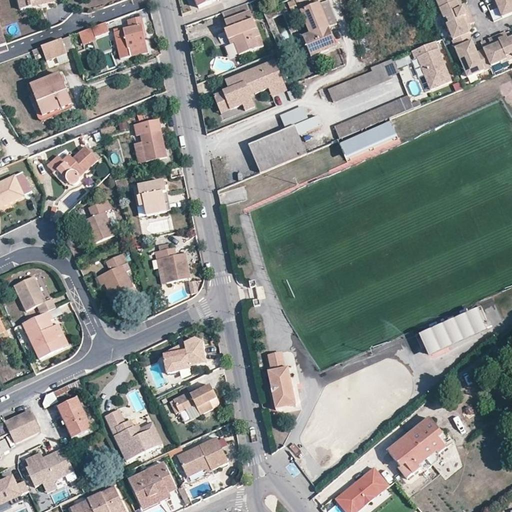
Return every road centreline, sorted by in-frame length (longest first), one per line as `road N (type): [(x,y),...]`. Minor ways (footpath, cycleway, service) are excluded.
road 1 (residential): [(160,0),(223,301)]
road 2 (residential): [(111,352),(62,263),(30,251),(0,262)]
road 3 (residential): [(223,301),(255,459)]
road 4 (residential): [(0,407),(111,352)]
road 5 (residential): [(111,352),(223,301)]
road 6 (unknown): [(111,0),(0,46)]
